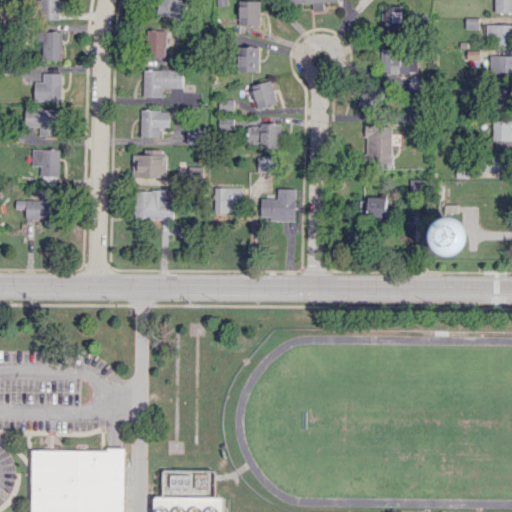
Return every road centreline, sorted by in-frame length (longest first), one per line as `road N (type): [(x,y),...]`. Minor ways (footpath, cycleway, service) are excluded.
road 1 (residential): [(511,286),(0,282)]
road 2 (residential): [(100,283),(111,0)]
road 3 (residential): [(320,72),(315,285)]
